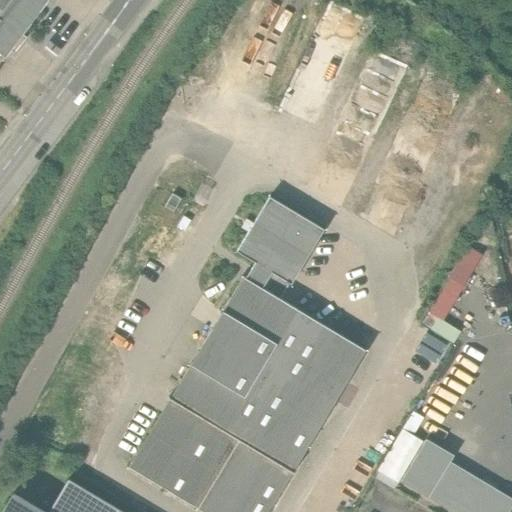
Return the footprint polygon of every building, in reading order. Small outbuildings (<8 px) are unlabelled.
[(46,0),(0,0),(0,53),(5,57),(47,0),(46,0)] [(180,199),(171,194),(164,208),(173,213),(180,199)] [(268,197),(236,252),(254,263),(245,279),(261,289),(271,272),(288,284),(290,285),(323,230),(268,197)] [(450,321),(473,267),(456,259),(433,313),(450,321)] [(271,272),(261,289),(279,300),(288,284),(271,272)] [(242,278),(129,468),(202,511),(266,511),(364,351),(279,300),(261,289),(245,279),(242,278)] [(429,442),(404,484),(451,511),(511,511),(511,500),(455,467),(460,460),(429,442)] [(124,511),(68,478),(47,511),(13,491),(0,511),(124,511)]
